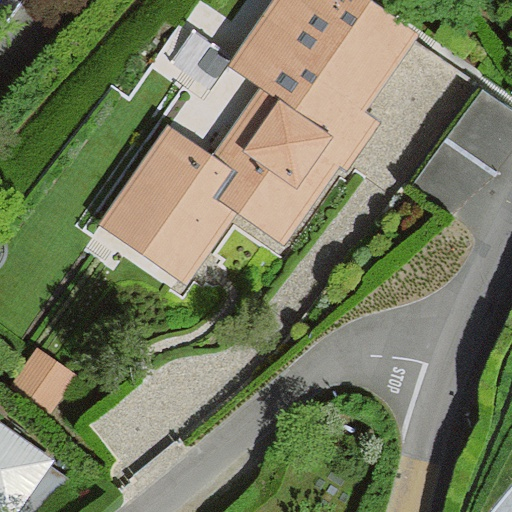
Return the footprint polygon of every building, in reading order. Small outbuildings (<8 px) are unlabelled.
[(0,0),(0,28),(7,33),(30,0),(0,0)] [(215,174),(169,142),(109,228),(186,282),(237,210),(285,243),(339,166),(346,171),(375,129),(363,120),(416,45),(351,0),(289,0),(239,71),(271,93),(215,174)] [(482,208),(511,160),(511,97),(487,82),(428,174),(482,208)] [(43,356),(19,389),(50,411),(74,377),(43,356)] [(0,430),(0,506),(8,511),(14,511),(48,463),(0,430)]
